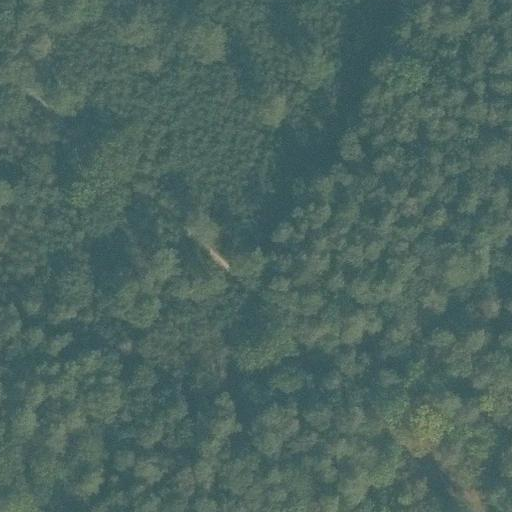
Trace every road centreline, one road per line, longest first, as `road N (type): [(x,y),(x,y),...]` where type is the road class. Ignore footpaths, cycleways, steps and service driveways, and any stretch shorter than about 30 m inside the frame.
road 1 (track): [(0,478),(308,354),(511,285)]
road 2 (track): [(0,87),(308,354)]
